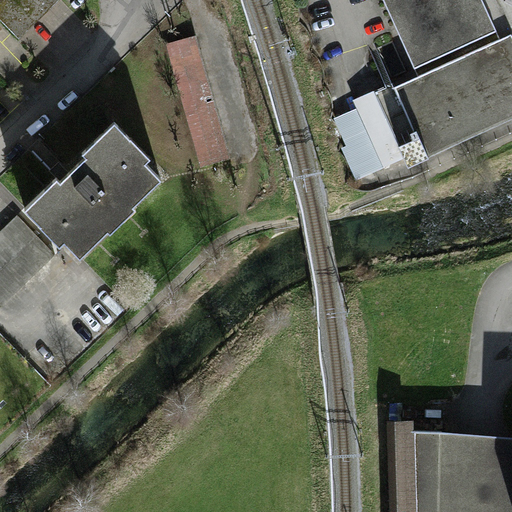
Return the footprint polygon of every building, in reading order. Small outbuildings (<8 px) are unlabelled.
[(0,0),(0,19),(18,38),(56,0),(0,0)] [(511,0),(384,0),(418,77),(395,87),(425,158),(511,117),(511,0)] [(193,35),(165,43),(201,168),(228,160),(193,35)] [(370,95),(352,103),(382,168),(400,159),(370,95)] [(56,186),(25,215),(60,252),(64,248),(78,263),(107,236),(110,239),(135,215),(132,212),(160,185),(143,168),(148,164),(114,128),(81,159),(86,164),(59,189),(56,186)] [(17,215),(0,231),(0,305),(1,306),(55,253),(17,215)] [(511,511),(511,447),(402,433),(402,511),(511,511)]
